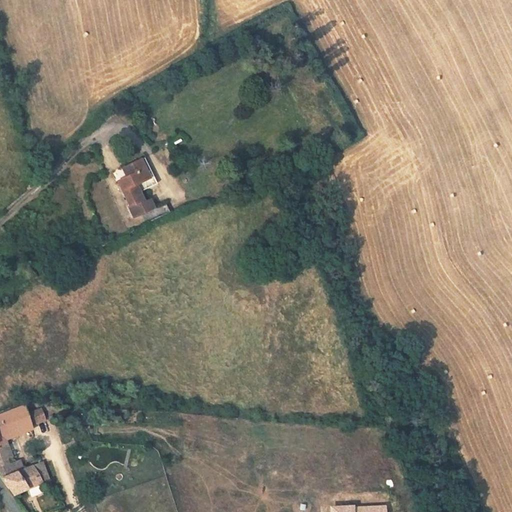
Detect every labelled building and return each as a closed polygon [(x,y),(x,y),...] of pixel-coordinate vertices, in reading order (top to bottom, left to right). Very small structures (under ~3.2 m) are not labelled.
[(149,172),(140,153),(126,160),(127,162),(135,158),(143,175),(149,172)] [(143,175),(135,158),(127,162),(130,169),(119,174),(131,199),(129,200),(135,212),(154,203),(150,195),(143,198),(134,179),(143,175)] [(170,209),(166,200),(157,204),(161,213),(170,209)] [(161,213),(157,204),(143,210),(148,220),(161,213)] [(0,437),(31,426),(23,404),(0,411),(0,437)] [(48,477),(41,457),(1,474),(11,489),(48,477)]
